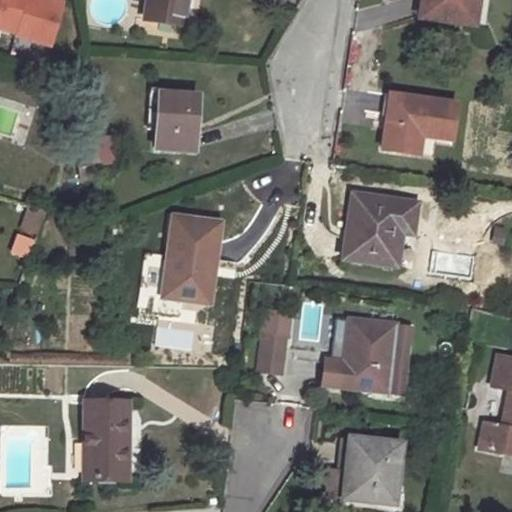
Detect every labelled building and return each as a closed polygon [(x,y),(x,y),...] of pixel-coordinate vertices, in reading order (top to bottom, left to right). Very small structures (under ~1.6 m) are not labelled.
[(0,0),(0,27),(15,31),(23,0),(0,0)] [(23,0),(15,31),(14,35),(50,45),(62,3),(52,0),(23,0)] [(146,0),(143,19),(182,26),(186,0),(146,0)] [(421,0),(419,17),(483,27),(486,0),(421,0)] [(197,96),(159,93),(155,149),(192,152),(197,96)] [(383,117),(386,93),(381,93),(377,116),(383,117)] [(455,104),(386,93),(383,117),(379,150),(429,158),(432,138),(450,140),(455,104)] [(112,137),(94,140),(98,166),(116,161),(112,137)] [(98,166),(94,140),(73,144),(78,180),(90,179),(89,168),(98,166)] [(412,236),(417,204),(351,195),(342,258),(395,265),(399,235),(412,236)] [(44,211),(27,206),(20,228),(36,233),(44,211)] [(199,258),(212,259),(217,225),(173,221),(161,298),(194,302),(194,299),(199,258)] [(121,222),(109,225),(110,229),(111,236),(123,233),(121,222)] [(500,227),(492,225),(490,237),(499,239),(500,227)] [(24,259),(13,256),(9,266),(20,270),(24,259)] [(208,300),(212,259),(199,258),(194,299),(208,300)] [(408,348),(409,348),(412,329),(351,322),(346,359),(353,360),(352,366),(327,363),(324,385),(379,391),(381,371),(389,372),(390,359),(407,361),(408,348)] [(263,334),(261,345),(281,348),(283,336),(263,334)] [(281,348),(261,345),(258,369),(278,371),(281,348)] [(511,360),(498,358),(492,386),(508,389),(501,426),(484,423),(479,448),(511,455),(511,360)] [(407,361),(390,359),(389,372),(381,371),(379,391),(402,394),(407,361)] [(83,481),(126,481),(126,402),(84,402),(83,481)] [(345,462),(348,440),(339,438),(337,461),(345,462)] [(399,445),(348,440),(345,462),(344,472),(336,471),(328,469),(325,497),(392,503),(399,445)] [(337,461),(336,471),(344,472),(345,462),(337,461)]
